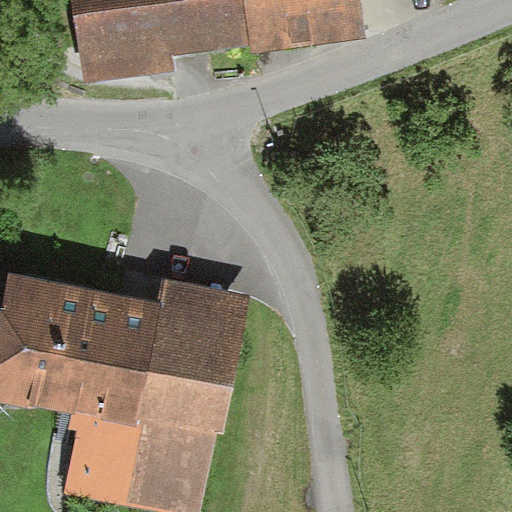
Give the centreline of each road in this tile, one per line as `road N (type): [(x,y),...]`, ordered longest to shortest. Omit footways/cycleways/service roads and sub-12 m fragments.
road 1 (residential): [(332,511),(308,306),(287,251),(222,161),(204,117)]
road 2 (residential): [(204,117),(511,2)]
road 3 (residential): [(0,124),(204,117)]
